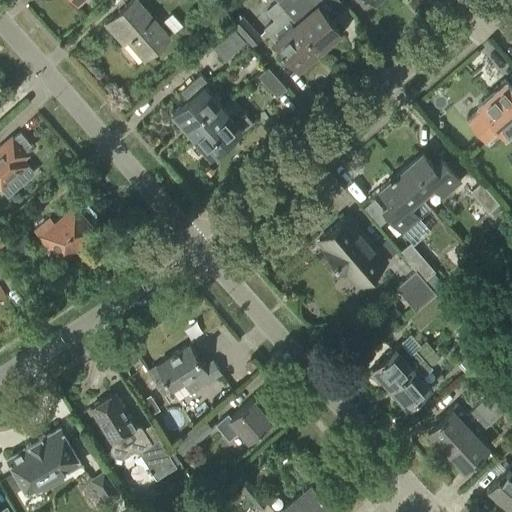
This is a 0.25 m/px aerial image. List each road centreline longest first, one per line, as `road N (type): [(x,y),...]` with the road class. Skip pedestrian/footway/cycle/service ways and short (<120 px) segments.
road 1 (residential): [(198,247),(486,0)]
road 2 (residential): [(416,494),(198,247)]
road 3 (residential): [(198,247),(0,21)]
road 4 (residential): [(0,379),(198,247)]
